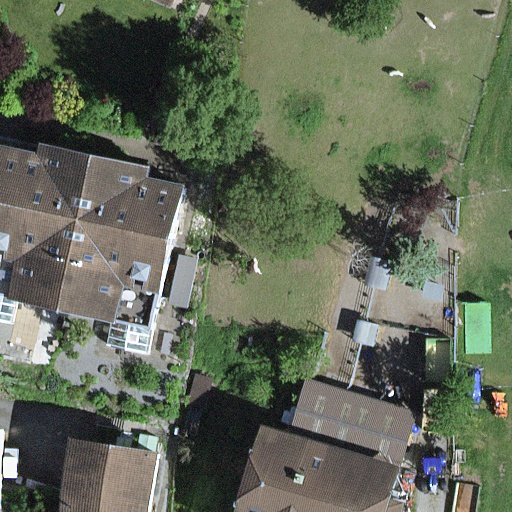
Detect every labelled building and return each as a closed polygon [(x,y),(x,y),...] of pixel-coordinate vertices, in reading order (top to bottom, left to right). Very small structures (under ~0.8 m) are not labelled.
[(33,158),(0,151),(0,295),(142,326),(171,192),(137,184),(139,172),(35,149),(33,158)] [(302,380),(286,436),(395,469),(411,413),(302,380)] [(274,385),(267,409),(285,414),(292,390),(274,385)] [(385,499),(395,469),(286,436),(263,430),(239,511),(400,511),(402,504),(385,499)] [(114,448),(71,441),(60,511),(147,511),(157,455),(114,448)]
